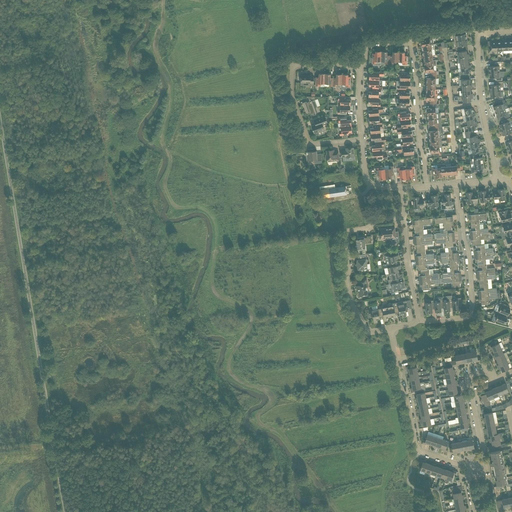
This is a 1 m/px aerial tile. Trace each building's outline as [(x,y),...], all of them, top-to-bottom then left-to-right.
[(460,35),(459,32),(453,33),(454,41),(466,39),(466,34),(460,35)] [(430,39),(430,36),(423,37),(423,40),(420,40),(421,46),(422,46),(430,44),(433,44),(432,39),(430,39)] [(467,45),(466,39),(454,41),(454,44),(455,44),(456,50),(462,49),(462,46),(467,45)] [(492,51),(498,51),(497,42),(497,41),(495,41),(495,43),(491,43),(491,47),(488,47),(488,53),(492,53),(492,51)] [(381,62),(381,52),(380,52),(380,51),(378,50),(375,50),(375,51),(375,54),(372,54),(372,58),(370,58),(369,62),(372,63),(374,64),(374,65),(380,65),(380,66),(381,62)] [(389,64),(390,55),(387,55),(387,52),(386,52),(386,51),(384,50),(382,51),(382,52),(381,52),(381,62),(384,62),(384,64),(389,64)] [(398,62),(398,52),(392,52),(392,55),(390,55),(389,64),(393,64),(393,62),(398,62)] [(404,52),(398,52),(398,62),(402,62),(402,64),(407,64),(407,56),(404,56),(404,52)] [(500,69),(502,69),(501,63),(495,63),(495,66),(489,66),(489,72),(500,72),(500,69)] [(434,71),(433,66),(424,67),(425,73),(430,72),(430,75),(436,75),(436,71),(434,71)] [(471,69),(470,67),(460,68),(461,71),(459,72),(459,74),(459,77),(469,76),(469,73),(469,70),(471,69)] [(383,76),(384,72),(373,71),(373,74),(369,74),(369,80),(379,81),(379,76),(383,76)] [(406,75),(406,72),(398,72),(398,76),(400,76),(400,81),(410,81),(410,76),(406,75)] [(500,78),(500,72),(489,72),(490,78),(495,78),(495,81),(502,80),(502,78),(500,78)] [(341,84),(342,75),(341,74),(339,73),(337,73),(337,74),(336,74),(336,79),(333,79),(333,86),(336,86),(336,84),(341,84)] [(324,84),(324,74),(319,74),(318,79),(316,79),(316,77),(315,77),(315,86),(320,86),(320,84),(324,84)] [(333,86),(333,79),(330,79),(330,74),(324,74),(324,84),(329,84),(329,86),(333,86)] [(305,75),(300,75),(300,85),(305,86),(305,83),(310,83),(310,84),(313,84),(313,77),(310,77),(310,75),(308,75),(308,76),(305,76),(305,75)] [(342,75),(341,84),(345,85),(345,89),(350,89),(350,87),(351,77),(348,77),(348,75),(342,75)] [(437,79),(436,75),(430,75),(430,78),(426,78),(426,84),(435,84),(435,79),(437,79)] [(470,79),(469,76),(459,77),(459,85),(462,85),(472,85),(472,82),(470,83),(470,79)] [(382,89),(382,81),(379,81),(369,80),(369,81),(368,81),(367,83),(367,86),(369,86),(372,86),(372,89),(381,89),(382,89)] [(411,87),(411,85),(411,83),(410,83),(410,81),(400,81),(397,81),(397,86),(397,90),(406,90),(406,87),(410,87),(411,87)] [(500,87),(503,87),(502,82),(496,82),(496,85),(490,85),(490,91),(501,91),(500,87)] [(380,94),(381,89),(372,89),(372,92),(368,92),(367,92),(367,94),(367,96),(368,96),(368,98),(378,98),(378,94),(380,94)] [(409,99),(409,93),(406,93),(406,90),(397,90),(397,94),(399,94),(399,99),(409,99)] [(503,91),(501,91),(490,91),(491,97),(496,97),(496,100),(503,99),(503,91)] [(436,100),(436,95),(434,95),(426,94),(425,94),(425,100),(430,100),(430,103),(436,103),(436,100)] [(351,102),(351,100),(350,100),(346,100),(346,97),(345,97),(341,96),(338,96),(338,100),(340,100),(340,105),(350,106),(350,104),(351,104),(351,102)] [(316,100),(314,97),(307,97),(309,102),(306,103),(306,102),(303,103),(306,113),(309,112),(310,114),(315,112),(315,113),(319,112),(314,100),(316,100)] [(380,107),(380,102),(378,102),(378,98),(368,98),(368,104),(372,104),(372,107),(373,107),(380,107)] [(409,105),(409,99),(399,99),(399,104),(397,103),(397,107),(405,108),(405,105),(409,105)] [(505,109),(503,104),(505,103),(504,100),(498,102),(499,105),(493,107),(495,112),(505,109)] [(350,111),(350,106),(340,105),(340,110),(338,110),(337,114),(346,114),(346,111),(350,111)] [(436,108),(436,105),(430,105),(430,108),(426,109),(426,114),(427,114),(435,113),(435,108),(436,108)] [(383,112),(383,107),(380,107),(373,107),(373,108),(372,108),(372,111),(368,111),(369,117),(379,116),(378,112),(383,112)] [(503,119),(510,117),(508,111),(506,112),(505,109),(495,112),(497,118),(502,116),(503,119)] [(410,120),(410,114),(406,114),(406,111),(398,112),(398,116),(400,116),(400,120),(410,120)] [(382,124),(381,120),(379,120),(379,116),(369,117),(369,118),(368,118),(367,120),(368,122),(369,122),(369,123),(373,122),(373,125),(374,125),(382,124)] [(324,130),(323,126),(327,125),(326,123),(327,122),(325,117),(313,121),(315,125),(311,126),(314,134),(314,133),(315,136),(318,134),(317,132),(324,130)] [(352,123),(351,120),(350,121),(350,120),(347,120),(346,117),(338,118),(339,123),(341,123),(341,127),(351,126),(351,125),(352,125),(352,123)] [(437,119),(428,119),(428,125),(432,125),(433,128),(439,127),(441,127),(440,118),(437,119)] [(511,121),(510,118),(504,120),(505,123),(499,125),(501,130),(511,127),(509,122),(511,121)] [(411,125),(410,120),(400,120),(401,124),(397,125),(397,129),(408,129),(407,126),(411,125)] [(383,133),(383,129),(382,128),(382,124),(374,125),(373,125),(373,128),(370,128),(370,134),(380,133),(383,133)] [(471,131),(477,130),(476,127),(477,126),(477,124),(467,126),(463,127),(465,135),(472,134),(471,131)] [(341,127),(338,127),(338,131),(339,131),(340,136),(342,136),(342,138),(347,137),(347,135),(348,135),(348,132),(351,132),(351,126),(341,127)] [(433,131),(429,131),(429,137),(441,135),(441,136),(443,135),(442,135),(442,129),(441,129),(439,129),(439,127),(433,128),(433,131)] [(509,137),(511,136),(511,129),(511,127),(501,130),(503,136),(508,134),(509,137)] [(412,137),(411,131),(408,131),(408,129),(397,129),(398,134),(402,134),(402,138),(412,137)] [(386,142),(386,137),(381,137),(380,133),(370,134),(371,140),(375,140),(375,143),(376,142),(383,142),(386,142)] [(473,137),(472,134),(465,135),(466,138),(469,138),(470,143),(479,141),(479,139),(477,139),(477,136),(473,137)] [(414,142),(414,140),(413,138),(412,138),(412,137),(402,138),(400,138),(401,147),(409,146),(409,143),(413,143),(413,142),(414,142)] [(385,151),(384,145),(383,142),(376,142),(375,143),(375,145),(371,146),(372,146),(370,146),(370,148),(371,150),(372,150),(372,152),(382,151),(385,151)] [(396,147),(393,147),(393,153),(396,153),(397,153),(400,153),(400,152),(403,152),(404,155),(409,155),(414,154),(414,153),(415,153),(415,151),(414,149),(413,149),(413,148),(410,149),(409,146),(401,147),(396,147)] [(430,147),(430,153),(433,153),(433,156),(438,155),(441,155),(441,152),(442,152),(442,146),(430,147)] [(346,151),(340,151),(341,156),(341,157),(346,157),(346,158),(347,161),(354,161),(354,157),(353,148),(346,148),(346,151)] [(326,155),(325,155),(326,160),(331,159),(331,161),(339,161),(339,157),(338,152),(334,152),(334,151),(332,151),(332,150),(330,150),(329,150),(328,150),(327,151),(326,151),(326,155)] [(306,156),(307,161),(313,160),(314,164),(322,163),(321,154),(316,154),(316,151),(308,152),(308,156),(306,156)] [(387,159),(387,154),(382,155),(382,151),(372,152),(373,157),(376,157),(376,160),(387,159)] [(476,158),(476,155),(470,155),(470,161),(470,162),(470,163),(470,164),(471,164),(474,164),(483,163),(482,157),(476,158)] [(483,169),(483,163),(474,164),(474,167),(471,168),(471,173),(478,173),(477,170),(483,169)] [(440,167),(440,164),(437,164),(437,165),(434,165),(435,167),(431,167),(432,170),(429,171),(430,175),(435,175),(435,178),(441,177),(441,176),(440,168),(440,167)] [(457,171),(460,170),(459,164),(456,164),(456,166),(451,166),(452,175),(457,175),(457,171)] [(391,175),(394,175),(393,166),(388,167),(388,165),(384,166),(384,167),(385,179),(391,179),(391,175)] [(406,179),(405,169),(405,166),(400,166),(400,168),(396,168),(397,176),(400,176),(400,180),(401,180),(401,181),(403,181),(405,180),(405,179),(406,179)] [(415,175),(414,166),(409,167),(409,169),(405,169),(406,179),(408,179),(408,180),(410,181),(412,180),(412,179),(412,175),(415,175)] [(385,179),(384,167),(375,168),(376,176),(379,176),(380,180),(385,179)] [(355,182),(348,183),(350,194),(356,193),(355,182)] [(348,183),(342,184),(343,195),(350,194),(348,183)] [(335,185),(329,186),(330,197),(337,196),(335,185)] [(329,186),(322,187),(324,198),(330,197),(329,186)] [(498,193),(493,193),(494,199),(494,202),(495,203),(498,202),(498,201),(505,200),(504,189),(498,190),(498,193)] [(485,191),(479,192),(480,202),(486,202),(486,200),(491,200),(490,193),(486,194),(485,191)] [(466,193),(467,204),(473,203),(478,203),(477,195),(472,195),(472,192),(466,193)] [(451,202),(450,194),(444,195),(445,198),(440,198),(441,209),(446,209),(446,206),(451,205),(455,204),(454,201),(451,202)] [(432,207),(438,206),(437,196),(431,196),(431,199),(426,199),(427,205),(432,205),(432,207)] [(412,198),(413,209),(419,208),(419,206),(424,206),(423,199),(419,200),(418,197),(412,198)] [(355,204),(344,206),(346,215),(356,213),(355,204)] [(333,207),(322,209),(324,218),(335,217),(333,207)] [(508,214),(507,210),(501,212),(498,212),(499,217),(500,217),(502,222),(508,221),(509,223),(511,223),(510,220),(511,219),(511,214),(508,214)] [(356,213),(346,215),(347,224),(357,222),(356,213)] [(487,219),(486,214),(468,215),(468,220),(470,219),(471,225),(479,224),(479,220),(487,219)] [(335,217),(324,218),(325,227),(336,226),(335,217)] [(453,221),(452,217),(434,218),(434,224),(443,223),(443,228),(451,227),(451,221),(453,221)] [(430,224),(430,219),(412,220),(412,225),(414,225),(414,231),(423,230),(422,225),(430,224)] [(488,232),(487,228),(480,229),(479,224),(471,225),(471,231),(469,231),(470,235),(488,234),(488,233),(488,232)] [(511,224),(503,227),(504,233),(506,233),(507,237),(511,236),(511,224)] [(452,233),(451,227),(443,228),(444,233),(436,233),(436,234),(434,234),(434,235),(434,239),(436,238),(454,237),(454,233),(452,233)] [(397,237),(395,237),(394,228),(380,229),(381,234),(380,234),(380,235),(379,236),(379,240),(382,240),(382,239),(389,238),(389,239),(391,240),(392,240),(392,241),(394,243),(397,243),(397,237)] [(423,234),(423,230),(414,231),(415,236),(413,236),(414,240),(432,239),(434,239),(434,235),(431,235),(431,234),(423,234)] [(481,244),(480,240),(488,239),(488,234),(470,235),(470,240),(472,239),(473,245),(476,245),(481,244)] [(364,243),(371,243),(371,236),(367,237),(367,238),(364,238),(359,238),(359,240),(354,240),(355,251),(362,250),(361,247),(365,246),(364,243)] [(453,241),(455,241),(454,237),(436,238),(434,239),(434,241),(436,241),(437,243),(445,243),(445,248),(448,247),(453,247),(453,241)] [(432,244),(432,241),(434,241),(434,239),(432,239),(414,240),(414,245),(416,245),(416,250),(425,249),(424,245),(432,244)] [(485,249),(484,244),(481,244),(476,245),(476,251),(474,251),(475,255),(493,253),(492,248),(485,249)] [(456,247),(453,247),(448,247),(448,252),(440,253),(440,255),(437,256),(437,258),(441,258),(459,256),(459,252),(457,253),(456,247)] [(425,254),(425,249),(416,250),(417,256),(415,256),(415,260),(434,259),(433,253),(425,254)] [(398,255),(391,257),(390,252),(383,252),(384,259),(385,259),(387,264),(393,263),(396,262),(396,259),(399,259),(398,255)] [(489,264),(489,259),(493,258),(493,253),(475,255),(475,259),(477,259),(477,265),(486,264),(489,264)] [(366,259),(366,254),(357,255),(358,260),(356,260),(357,263),(355,265),(357,267),(357,270),(361,273),(364,269),(367,269),(366,262),(368,260),(366,259)] [(460,261),(459,256),(441,258),(441,263),(449,263),(450,268),(458,267),(458,261),(460,261)] [(434,264),(434,259),(415,260),(416,265),(418,265),(418,271),(420,270),(427,270),(426,265),(434,264)] [(393,263),(387,264),(389,274),(398,272),(398,269),(401,269),(400,265),(394,266),(393,263)] [(486,269),(486,264),(477,265),(478,271),(476,271),(476,275),(495,273),(494,268),(486,269)] [(459,272),(458,267),(450,268),(450,272),(442,273),(442,275),(442,278),(461,277),(461,272),(459,272)] [(440,275),(440,273),(433,274),(433,269),(427,270),(420,270),(421,276),(419,276),(419,280),(440,278),(440,275)] [(390,279),(388,280),(389,284),(397,282),(397,279),(403,277),(402,274),(399,275),(398,272),(389,274),(390,279)] [(495,278),(495,273),(476,275),(477,279),(479,279),(479,285),(488,284),(487,279),(495,278)] [(461,281),(461,277),(442,278),(443,282),(443,283),(451,282),(451,288),(460,287),(459,281),(461,281)] [(431,290),(430,285),(441,284),(440,282),(440,278),(419,280),(420,285),(422,284),(422,290),(431,290)] [(368,287),(366,279),(358,281),(359,285),(356,286),(356,289),(358,289),(359,297),(367,295),(366,287),(368,287)] [(389,284),(388,284),(389,289),(391,288),(392,289),(390,289),(391,293),(401,291),(401,288),(405,287),(403,281),(397,282),(389,284)] [(488,289),(488,284),(479,285),(480,291),(478,291),(478,295),(497,293),(496,288),(488,289)] [(490,304),(489,299),(500,298),(499,293),(497,293),(478,295),(479,299),(481,299),(481,305),(490,304)] [(462,306),(461,298),(456,298),(454,296),(452,297),(452,299),(452,301),(452,306),(453,311),(459,310),(458,305),(461,305),(461,306),(462,306)] [(452,301),(452,299),(447,299),(447,298),(445,297),(442,297),(443,300),(443,306),(444,312),(450,311),(449,306),(452,306),(452,301)] [(443,306),(443,300),(439,300),(439,299),(437,298),(434,298),(434,300),(434,303),(434,307),(435,312),(441,312),(441,307),(443,306)] [(410,300),(397,303),(397,305),(399,312),(399,315),(402,314),(403,317),(406,317),(405,310),(412,308),(410,300)] [(434,303),(434,300),(429,301),(429,303),(425,303),(426,313),(432,313),(432,308),(434,307),(434,303)] [(399,312),(397,305),(397,303),(391,304),(391,307),(387,307),(389,317),(392,316),(393,319),(396,319),(395,313),(399,312)] [(508,306),(500,303),(496,305),(494,310),(497,311),(503,314),(508,316),(510,310),(505,308),(506,305),(508,306)] [(379,316),(377,309),(377,306),(372,307),(372,309),(368,310),(369,312),(366,313),(367,317),(372,316),(374,323),(377,323),(377,319),(379,319),(379,317),(379,316)] [(389,317),(387,307),(377,309),(379,316),(379,317),(382,317),(382,316),(383,315),(384,321),(387,320),(387,317),(389,317)] [(502,316),(503,314),(497,311),(495,316),(497,317),(495,320),(505,324),(507,318),(502,316)] [(503,347),(501,342),(492,346),(491,344),(488,346),(490,350),(491,349),(493,352),(501,348),(503,347)] [(503,353),(501,348),(493,352),(494,355),(492,356),(493,358),(503,353)] [(477,358),(476,351),(470,352),(472,361),(475,360),(476,362),(480,361),(479,358),(477,358)] [(505,358),(503,353),(493,358),(494,360),(496,359),(497,362),(505,358)] [(456,366),(455,360),(451,361),(450,357),(444,358),(445,362),(444,362),(445,368),(452,366),(452,367),(456,366)] [(507,363),(505,358),(497,362),(498,365),(497,365),(498,367),(507,363)] [(501,372),(509,368),(507,363),(498,367),(498,369),(500,369),(501,372)] [(423,382),(419,383),(411,385),(412,388),(410,388),(411,392),(414,392),(414,390),(419,389),(419,391),(425,390),(423,382)] [(503,393),(508,391),(505,383),(502,385),(501,383),(499,384),(503,393)] [(503,393),(499,384),(497,385),(498,387),(495,388),(498,395),(499,398),(504,396),(503,393)] [(498,395),(495,388),(492,389),(491,387),(489,388),(493,398),(498,395)] [(493,398),(489,388),(487,389),(488,391),(485,392),(485,394),(488,400),(490,403),(495,401),(493,398)] [(488,400),(485,394),(481,396),(485,406),(490,404),(490,403),(488,400)] [(502,438),(501,433),(497,434),(490,435),(490,436),(490,439),(489,439),(489,441),(499,439),(502,438)] [(430,444),(432,436),(427,434),(425,441),(423,440),(422,443),(426,445),(426,443),(430,444)] [(440,448),(443,440),(437,438),(434,448),(436,448),(437,447),(440,448)] [(493,462),(489,462),(489,466),(491,465),(494,465),(495,469),(497,479),(495,479),(496,485),(501,484),(506,483),(508,483),(505,472),(503,461),(502,461),(500,451),(490,453),(491,458),(492,458),(493,462)] [(425,472),(428,464),(425,463),(425,461),(421,460),(420,463),(422,464),(420,470),(425,472)] [(430,473),(434,464),(432,463),(431,465),(428,464),(425,472),(424,475),(425,475),(428,475),(430,475),(430,473)] [(440,477),(444,467),(442,467),(441,468),(438,467),(435,475),(440,477)] [(451,472),(448,471),(446,479),(445,482),(448,483),(449,480),(451,481),(453,474),(455,475),(456,471),(452,470),(451,472)]
